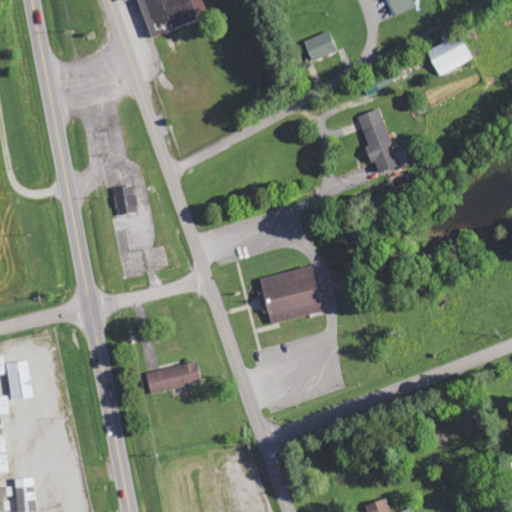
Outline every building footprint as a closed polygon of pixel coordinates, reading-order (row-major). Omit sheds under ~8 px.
[(138,0),(151,35),(209,14),(203,0),(138,0)] [(389,0),(395,15),(416,8),(412,0),(389,0)] [(338,51),(330,31),(305,42),(314,62),(338,51)] [(429,50),(441,76),(474,60),(460,31),(443,39),(444,43),(429,50)] [(378,174),(411,162),(407,150),(396,154),(381,109),(358,116),(369,146),(368,146),(378,174)] [(115,188),(119,215),(139,212),(135,185),(115,188)] [(324,312),(314,266),(261,279),(265,297),(261,298),(264,311),(269,310),(272,324),(324,312)] [(152,394),(203,383),(199,361),(147,373),(152,394)] [(0,376),(0,395),(10,394),(7,376),(0,376)] [(0,436),(0,455),(12,454),(9,435),(0,436)] [(0,475),(14,475),(13,457),(0,457),(0,475)] [(0,478),(0,496),(15,495),(14,477),(0,478)] [(413,511),(413,508),(401,511),(392,511),(388,498),(368,505),(370,511),(413,511)]
